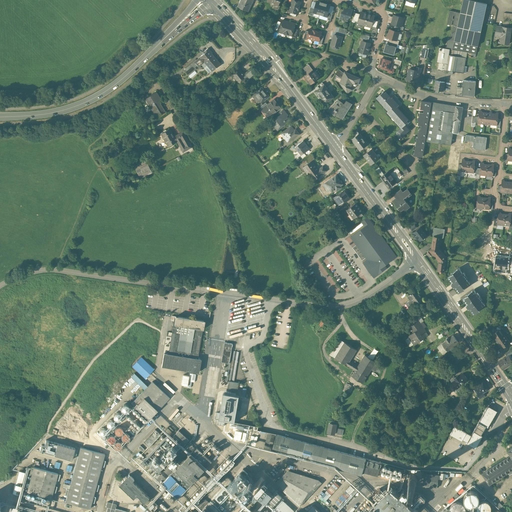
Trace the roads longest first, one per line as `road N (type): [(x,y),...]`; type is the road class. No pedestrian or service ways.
road 1 (unclassified): [(269,299),(261,337),(245,351),(276,430),(409,466),(464,469),(511,407)]
road 2 (unclassified): [(269,299),(60,269),(0,286)]
road 3 (primary): [(207,0),(102,93),(74,107),(0,115)]
road 4 (secondary): [(336,149),(211,0)]
road 5 (secondary): [(511,396),(418,259)]
road 6 (unclassified): [(418,259),(349,303),(269,299)]
road 7 (secondary): [(418,259),(336,149)]
road 8 (residential): [(507,104),(420,93),(378,77)]
